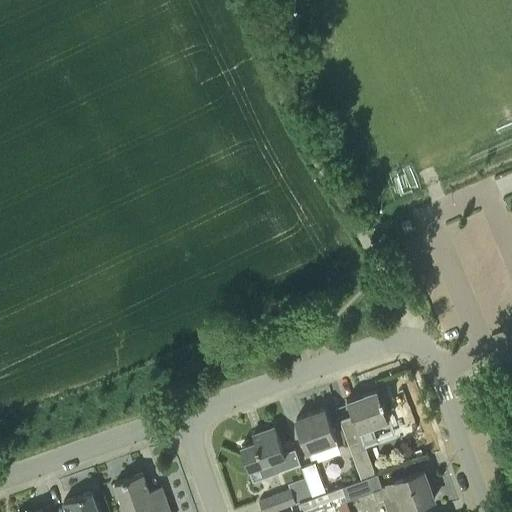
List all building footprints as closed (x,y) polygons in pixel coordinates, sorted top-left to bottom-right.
[(349,443),(362,479),(376,474),(365,444),(378,440),(373,425),(389,419),(378,387),(346,398),(347,401),(349,401),(353,414),(340,419),(349,443)] [(297,417),(308,448),(312,458),(339,448),(336,438),(325,407),(297,417)] [(249,468),(276,458),(279,470),(300,463),(294,447),(284,451),(275,425),(253,433),(255,440),(241,445),(249,468)] [(307,481),(313,496),(326,492),(315,462),(302,466),(307,481)] [(384,498),(388,511),(405,511),(405,509),(435,498),(434,496),(433,497),(424,471),(425,470),(425,469),(388,481),(389,483),(382,486),(378,473),(376,474),(362,479),(342,486),(345,493),(347,499),(373,490),(377,500),(384,498)] [(171,511),(165,493),(152,498),(143,471),(115,481),(126,511),(171,511)] [(326,492),(313,496),(299,502),(301,509),(338,496),(345,493),(342,486),(326,492)] [(291,487),(279,492),(260,498),(264,511),(269,511),(296,503),(291,487)] [(100,511),(92,490),(64,500),(68,511),(100,511)] [(345,493),(338,496),(340,501),(337,502),(340,511),(350,511),(347,500),(348,500),(347,499),(345,493)]
